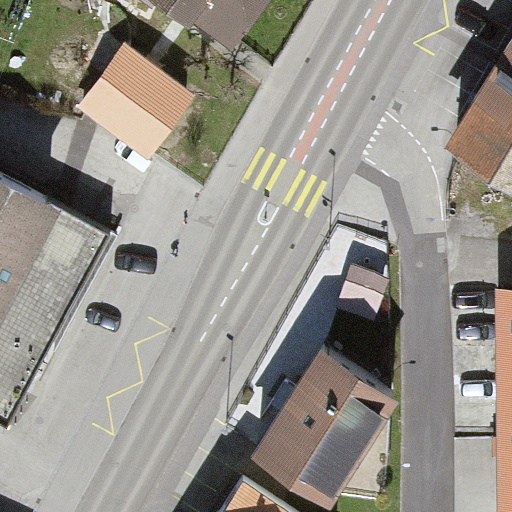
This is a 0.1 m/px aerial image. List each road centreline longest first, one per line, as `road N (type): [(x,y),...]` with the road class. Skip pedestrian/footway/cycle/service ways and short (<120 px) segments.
road 1 (primary): [(325,103),(109,511)]
road 2 (residential): [(426,511),(428,265),(420,204),(390,142),(325,103)]
